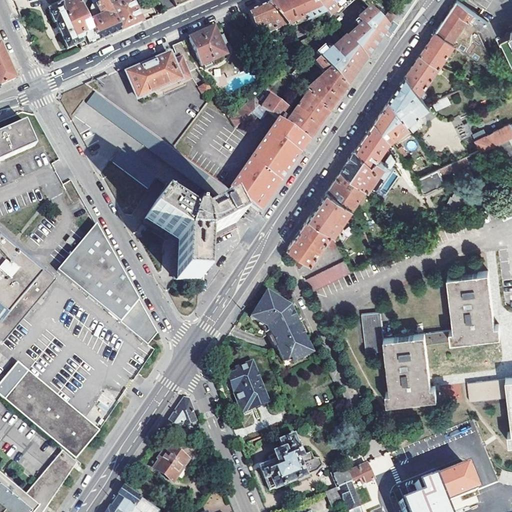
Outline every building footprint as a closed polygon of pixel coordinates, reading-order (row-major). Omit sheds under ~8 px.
[(97,43),(88,23),(76,0),(65,0),(65,1),(66,3),(48,11),(53,23),(55,23),(67,50),(79,45),(81,50),(85,48),(97,43)] [(104,0),(92,5),(91,9),(95,20),(88,23),(97,43),(102,41),(121,32),(104,0)] [(104,0),(121,32),(142,23),(130,0),(128,0),(114,6),(111,0),(104,0)] [(158,0),(165,13),(176,8),(171,0),(158,0)] [(171,0),(176,8),(194,0),(171,0)] [(275,0),(267,4),(286,24),(287,26),(303,19),(304,22),(324,14),(311,0),(275,0)] [(311,0),(324,14),(328,19),(347,0),(311,0)] [(436,31),(454,44),(484,64),(489,75),(496,72),(483,45),(477,33),(488,22),(457,0),(456,3),(447,16),(436,31)] [(469,0),(492,17),(503,1),(501,0),(469,0)] [(511,0),(504,0),(503,1),(492,17),(488,22),(477,33),(483,45),(494,40),(499,51),(506,48),(511,62),(511,0)] [(262,35),(286,24),(267,4),(247,13),(256,31),(258,33),(261,31),(262,35)] [(346,40),(365,61),(384,33),(388,27),(370,6),(354,22),(359,27),(346,40)] [(188,39),(200,67),(225,56),(221,46),(227,43),(223,34),(217,37),(213,28),(188,39)] [(420,54),(439,66),(454,44),(436,31),(433,35),(420,54)] [(308,59),(310,58),(314,54),(321,48),(311,38),(294,45),(308,59)] [(318,58),(346,88),(350,81),(365,61),(346,40),(345,38),(327,55),(325,52),(318,58)] [(0,84),(0,85),(16,78),(0,43),(0,84)] [(127,74),(137,97),(176,80),(178,84),(190,79),(187,73),(197,68),(180,43),(171,46),(175,54),(169,56),(168,55),(153,63),(150,62),(142,65),(141,68),(127,74)] [(307,93),(327,115),(331,110),(337,101),(346,88),(318,58),(314,54),(310,58),(324,74),(309,87),(294,70),(290,74),(307,93)] [(439,66),(420,54),(417,59),(406,75),(423,98),(427,95),(423,89),(439,66)] [(276,83),(290,74),(278,62),(267,72),(276,83)] [(423,98),(406,75),(403,80),(389,99),(410,126),(414,131),(421,125),(420,119),(418,116),(430,107),(428,104),(423,98)] [(207,81),(197,87),(201,94),(211,88),(207,81)] [(72,115),(120,151),(112,163),(146,189),(155,177),(166,185),(190,201),(207,192),(219,201),(222,201),(229,191),(228,190),(171,148),(95,92),(87,103),(83,101),(72,115)] [(279,120),(309,141),(315,132),(327,115),(307,93),(288,119),(283,115),(279,120)] [(260,106),(264,109),(278,119),(279,120),(283,115),(289,107),(269,94),(260,106)] [(448,97),(432,103),(435,111),(451,105),(448,97)] [(247,105),(252,111),(258,105),(259,104),(253,98),(247,105)] [(410,126),(389,99),(378,116),(375,120),(390,140),(410,126)] [(230,120),(235,127),(247,115),(252,111),(247,105),(230,120)] [(258,105),(252,111),(247,115),(253,121),(264,109),(260,106),(258,105)] [(228,190),(229,191),(258,213),(297,157),(309,141),(279,120),(278,119),(228,190)] [(0,133),(0,162),(9,159),(35,148),(24,123),(0,133)] [(481,151),(492,146),(511,137),(511,125),(476,142),(481,151)] [(361,140),(356,148),(375,161),(377,158),(386,146),(371,126),(368,131),(361,140)] [(511,137),(492,146),(511,192),(511,137)] [(375,161),(356,148),(344,166),(341,170),(367,188),(368,188),(380,170),(385,174),(395,160),(391,153),(384,163),(377,158),(375,161)] [(417,178),(423,191),(426,193),(445,184),(439,169),(417,178)] [(367,188),(341,170),(338,175),(328,189),(353,207),(367,188)] [(190,201),(166,185),(157,200),(190,221),(224,204),(222,201),(219,201),(207,192),(190,201)] [(320,201),(310,216),(333,232),(335,233),(353,207),(328,189),(320,201)] [(199,246),(199,242),(222,230),(235,224),(224,204),(190,221),(157,200),(144,219),(154,225),(177,241),(177,247),(177,281),(199,281),(199,266),(199,246)] [(288,247),(299,270),(307,259),(312,262),(328,239),(333,249),(339,246),(333,232),(310,216),(299,230),(288,247)] [(156,333),(96,225),(57,272),(146,346),(156,333)] [(0,342),(1,344),(52,282),(0,237),(0,342)] [(304,281),(310,293),(351,273),(345,260),(304,281)] [(426,344),(501,334),(499,324),(495,325),(488,269),(447,274),(454,329),(384,337),(380,310),(361,313),(366,352),(385,350),(390,391),(386,392),(387,402),(437,397),(435,385),(431,386),(426,344)] [(268,327),(271,335),(279,351),(277,353),(284,366),(310,353),(296,324),(293,318),(288,309),(285,306),(286,305),(265,292),(254,308),(256,309),(254,312),(253,313),(254,320),(255,321),(260,324),(261,322),(268,327)] [(266,337),(271,335),(268,327),(261,322),(260,324),(259,325),(261,327),(266,337)] [(99,430),(17,362),(0,381),(0,395),(76,460),(99,430)] [(228,378),(239,406),(249,401),(252,409),(266,403),(251,364),(240,368),(242,373),(238,374),(228,378)] [(511,376),(468,382),(469,401),(507,396),(511,431),(508,432),(510,443),(511,442),(511,376)] [(460,383),(440,386),(442,402),(463,398),(460,383)] [(165,424),(173,430),(191,422),(192,425),(196,423),(191,414),(194,413),(189,400),(183,399),(165,424)] [(249,401),(239,406),(242,413),(252,409),(249,401)] [(301,457),(292,436),(278,442),(282,451),(273,455),(275,459),(269,461),(270,463),(259,467),(269,491),(274,488),(275,489),(318,472),(321,467),(318,459),(312,459),(309,453),(301,457)] [(159,460),(154,468),(173,481),(176,476),(181,479),(188,469),(183,466),(187,459),(169,446),(165,451),(162,450),(157,458),(159,460)] [(37,482),(21,501),(33,511),(44,511),(47,508),(77,465),(62,452),(37,482)] [(388,452),(369,460),(375,475),(394,467),(388,452)] [(374,479),(366,464),(347,475),(350,482),(351,484),(360,479),(362,485),(374,479)] [(418,494),(399,502),(402,511),(445,511),(442,504),(475,492),(476,491),(465,464),(431,478),(426,480),(425,479),(414,484),(418,494)] [(332,474),(337,488),(350,482),(347,475),(345,469),(332,474)] [(348,511),(360,506),(351,484),(350,482),(337,488),(325,493),(331,508),(344,503),(348,511)] [(0,511),(33,511),(21,501),(0,484),(0,511)] [(123,486),(105,511),(158,511),(159,511),(123,486)]
